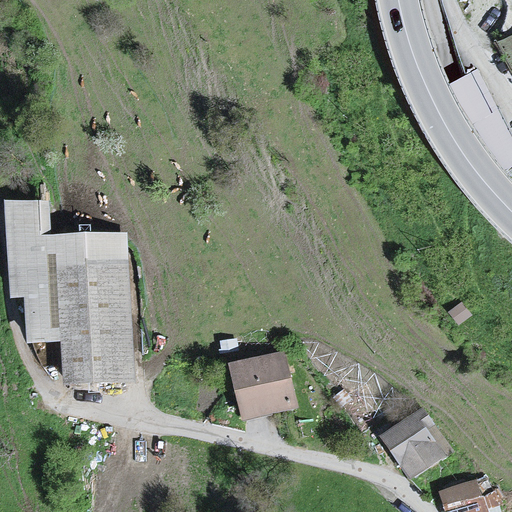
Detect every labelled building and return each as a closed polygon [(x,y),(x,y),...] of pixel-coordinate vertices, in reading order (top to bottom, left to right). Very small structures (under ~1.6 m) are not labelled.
[(511,23),(503,26),(511,58),(511,57),(511,23)] [(44,203),(10,205),(14,292),(28,292),(30,338),(66,336),(69,384),(139,380),(130,227),(45,232),(44,203)] [(281,358),(224,371),(236,425),(293,411),(281,358)] [(423,411),(376,441),(404,484),(451,455),(423,411)] [(481,484),(440,494),(444,511),(478,511),(488,510),(481,484)]
